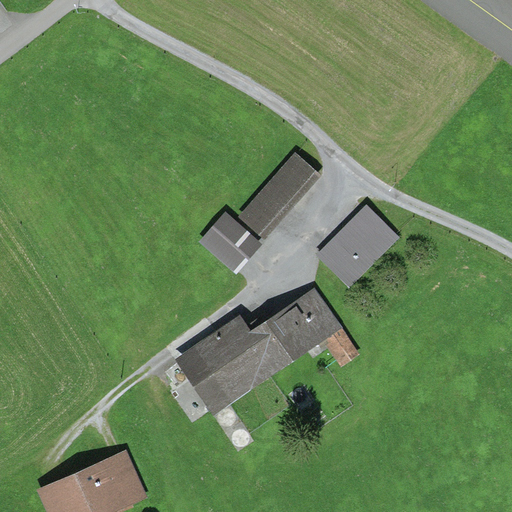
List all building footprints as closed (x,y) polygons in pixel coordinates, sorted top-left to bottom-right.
[(261,232),(314,172),(295,156),(243,215),(261,232)] [(367,209),(320,255),(348,283),(395,237),(367,209)] [(232,265),(253,241),(226,217),(205,241),(232,265)] [(231,394),(256,377),(257,378),(323,333),(339,357),(334,360),(338,367),(357,354),(315,294),(262,328),(258,321),(245,330),(239,320),(199,347),(231,394)] [(219,422),(227,426),(232,424),(236,418),(233,412),(230,409),(225,409),(220,412),(218,416),(219,422)] [(48,491),(56,511),(96,511),(141,492),(126,457),(48,491)]
